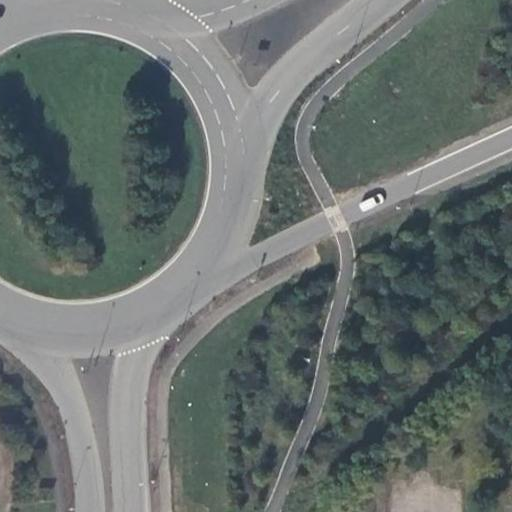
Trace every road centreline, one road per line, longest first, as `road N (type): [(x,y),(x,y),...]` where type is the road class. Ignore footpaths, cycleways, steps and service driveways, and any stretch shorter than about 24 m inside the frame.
road 1 (primary): [(192,295),(511,137)]
road 2 (primary): [(245,148),(278,93),(383,0)]
road 3 (secondary): [(17,329),(69,397),(90,511)]
road 4 (secondary): [(132,511),(131,385),(154,321)]
road 5 (primary): [(192,295),(236,228),(245,148)]
road 6 (primary): [(171,29),(98,2),(21,9)]
road 7 (primary): [(245,148),(221,81),(171,29)]
road 8 (primary): [(17,329),(87,340),(154,321)]
